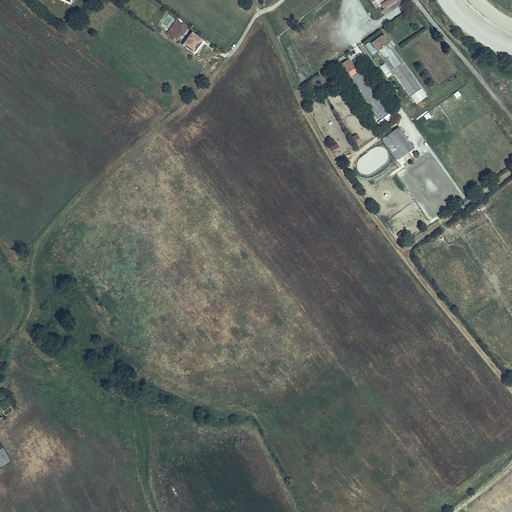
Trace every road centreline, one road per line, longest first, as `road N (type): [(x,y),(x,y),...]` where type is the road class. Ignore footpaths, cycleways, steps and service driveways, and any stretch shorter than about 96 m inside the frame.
road 1 (track): [(511,168),(400,245),(328,152),(294,88),(267,8)]
road 2 (track): [(214,75),(102,176),(41,238),(29,262)]
road 3 (track): [(511,390),(406,258),(408,245)]
road 4 (unknown): [(471,68),(418,97),(368,35),(366,19)]
